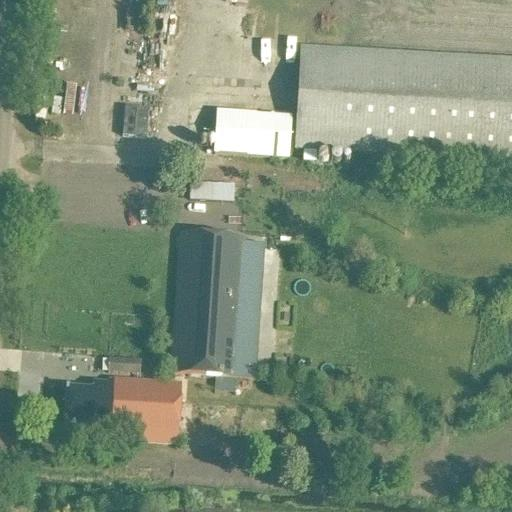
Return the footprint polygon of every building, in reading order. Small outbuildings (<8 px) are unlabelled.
[(129,56),(148,58),(151,38),(131,36),(129,56)] [(511,64),(301,52),(295,155),(511,167),(511,64)] [(129,140),(153,140),(153,109),(129,109),(129,140)] [(213,158),(289,164),(292,122),(216,117),(213,158)] [(195,186),(195,203),(239,204),(239,186),(195,186)] [(179,243),(170,383),(254,388),(264,247),(179,243)] [(139,366),(106,364),(105,378),(138,380),(139,366)] [(179,390),(106,385),(106,390),(90,389),(89,399),(66,398),(63,434),(75,434),(75,445),(175,451),(179,390)]
